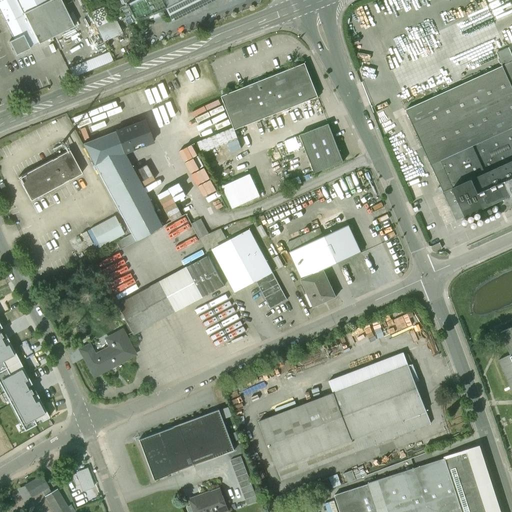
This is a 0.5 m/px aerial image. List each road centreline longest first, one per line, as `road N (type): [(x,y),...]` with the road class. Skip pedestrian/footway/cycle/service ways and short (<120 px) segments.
road 1 (residential): [(85,425),(429,277)]
road 2 (tertiary): [(0,124),(310,4)]
road 3 (tertiary): [(429,277),(310,4)]
road 4 (tertiary): [(511,511),(429,277)]
road 5 (residential): [(85,425),(0,244)]
